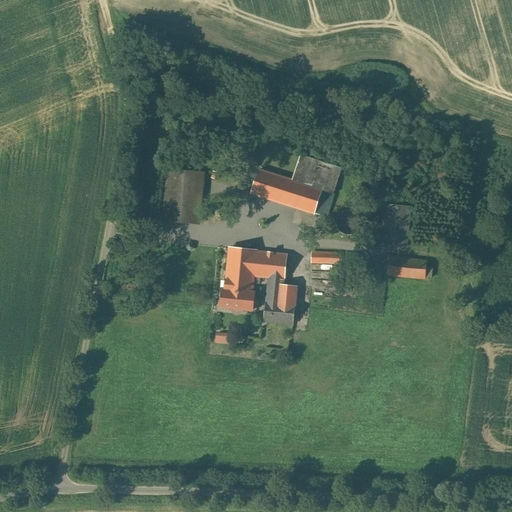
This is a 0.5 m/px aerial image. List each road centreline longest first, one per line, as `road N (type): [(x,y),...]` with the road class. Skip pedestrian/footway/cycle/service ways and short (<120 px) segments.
road 1 (unclassified): [(60,489),(511,503)]
road 2 (unclassified): [(60,489),(108,226),(135,128)]
